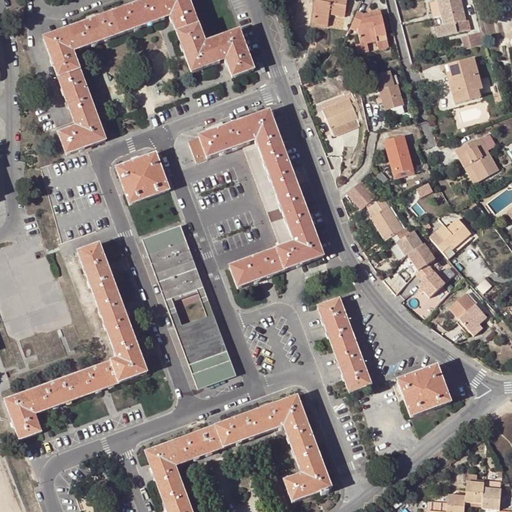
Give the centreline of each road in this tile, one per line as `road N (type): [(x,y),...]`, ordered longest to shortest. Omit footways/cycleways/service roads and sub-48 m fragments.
road 1 (tertiary): [(283,91),(325,207),(385,312),(497,395)]
road 2 (residential): [(191,413),(98,159),(160,137)]
road 3 (residential): [(305,368),(281,310),(232,323),(160,137)]
road 4 (residential): [(0,234),(15,220),(0,28)]
road 5 (tertiary): [(362,505),(497,395)]
road 6 (residential): [(362,505),(305,368)]
road 7 (residential): [(160,137),(283,91)]
road 8 (residential): [(305,368),(191,413)]
road 9 (residential): [(120,440),(51,468),(47,487),(56,511)]
